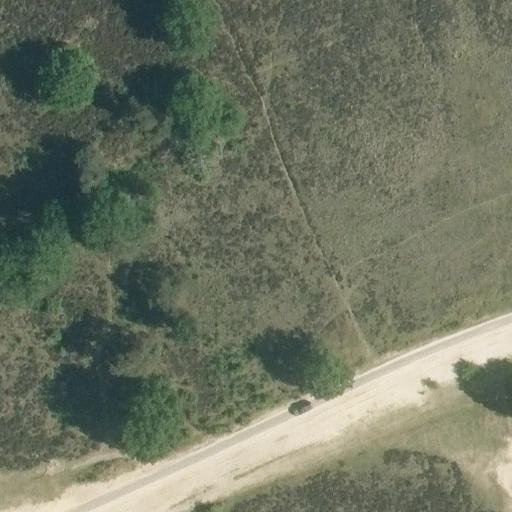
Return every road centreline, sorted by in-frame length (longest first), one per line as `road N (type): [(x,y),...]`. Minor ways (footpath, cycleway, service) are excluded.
road 1 (unclassified): [(78,511),(379,372),(511,320)]
road 2 (track): [(511,333),(387,381),(106,511)]
